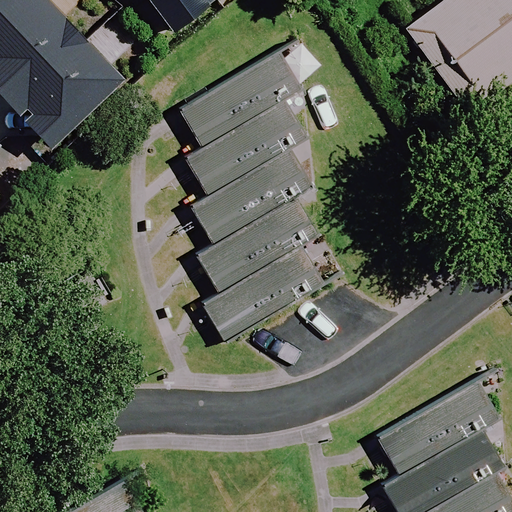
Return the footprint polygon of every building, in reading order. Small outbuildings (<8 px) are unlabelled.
[(511,81),(511,0),(447,0),(403,33),(466,117),(511,81)] [(201,153),(282,104),(298,95),(276,57),(178,115),(201,153)] [(293,156),(308,147),(282,104),(201,153),(183,163),(209,206),(293,156)] [(192,216),(215,255),(299,205),(316,195),(293,156),(209,206),(192,216)] [(303,250),(321,240),(299,205),(215,255),(198,265),(219,301),(303,250)] [(303,250),(219,301),(202,311),(223,347),(325,286),(303,250)] [(396,479),(475,433),(494,422),(474,387),(375,444),(383,457),(396,479)] [(392,511),(440,511),(501,477),(475,433),(396,479),(379,488),(392,511)] [(511,511),(511,496),(501,477),(440,511),(511,511)] [(145,511),(127,480),(73,511),(145,511)]
